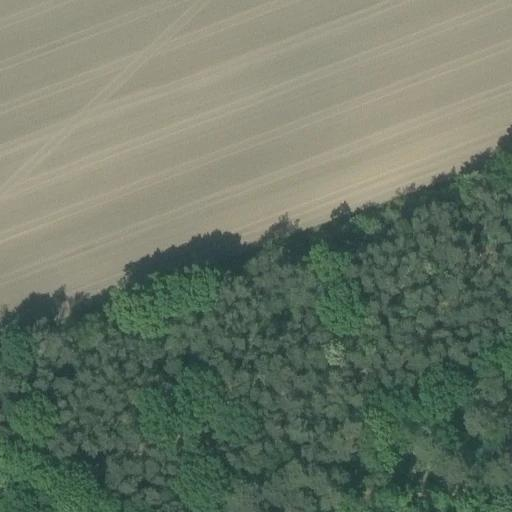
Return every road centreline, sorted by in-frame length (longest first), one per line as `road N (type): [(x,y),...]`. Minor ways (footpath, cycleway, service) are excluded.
road 1 (track): [(0,347),(511,159)]
road 2 (track): [(358,499),(362,434),(511,345)]
road 3 (track): [(358,499),(511,498)]
